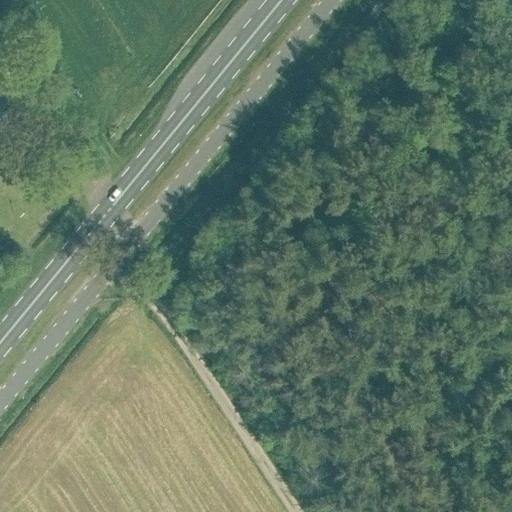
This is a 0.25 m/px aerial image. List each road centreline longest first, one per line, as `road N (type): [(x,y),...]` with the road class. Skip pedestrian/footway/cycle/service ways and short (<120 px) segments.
road 1 (track): [(111,265),(167,320),(295,511)]
road 2 (unclassified): [(134,237),(330,0)]
road 3 (primary): [(105,214),(280,0)]
road 4 (unclassified): [(0,401),(134,237)]
road 5 (primary): [(0,341),(105,214)]
